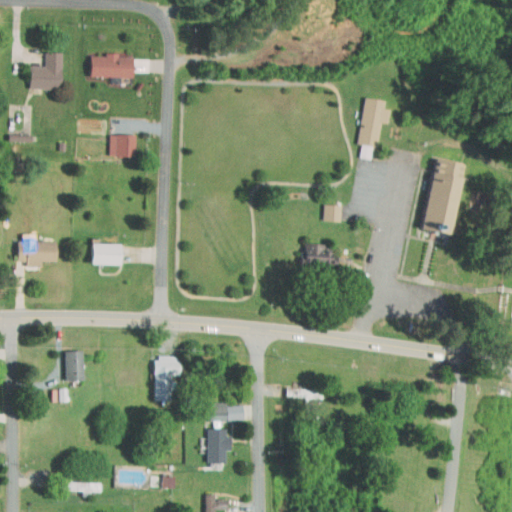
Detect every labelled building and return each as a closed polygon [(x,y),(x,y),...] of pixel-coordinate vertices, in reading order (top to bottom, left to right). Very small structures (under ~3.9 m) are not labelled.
[(51,46),(34,45),(34,59),(18,59),(18,82),(50,82),(51,46)] [(122,49),(79,48),(78,70),(122,71),(122,49)] [(346,138),(350,139),(348,151),(363,153),(368,116),(376,117),(378,103),(373,102),(374,93),(352,91),(346,138)] [(124,128),(98,128),(98,149),(124,150),(124,128)] [(410,223),(439,228),(453,157),(423,152),(410,223)] [(312,214),(329,215),(330,198),(312,198),(312,214)] [(45,234),(6,235),(6,255),(14,254),(15,260),(30,260),(30,255),(46,255),(45,234)] [(108,238),(79,237),(79,258),(108,258),(108,238)] [(293,257),(325,258),(325,243),(314,242),(314,238),(294,237),(293,257)] [(53,344),(53,374),(72,373),(71,344),(53,344)] [(143,394),(159,395),(160,369),(167,369),(168,348),(143,348),(143,394)] [(215,396),(198,396),(199,415),(215,414),(215,396)] [(214,456),(214,444),(217,444),(218,422),(196,422),(196,456),(214,456)] [(193,511),(202,511),(203,503),(215,503),(215,493),(203,493),(203,488),(193,488),(193,511)]
